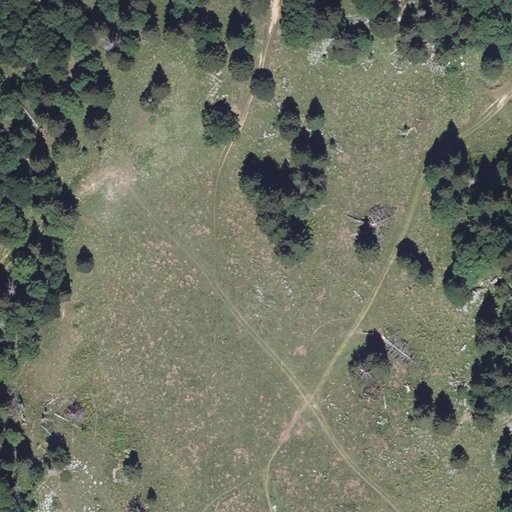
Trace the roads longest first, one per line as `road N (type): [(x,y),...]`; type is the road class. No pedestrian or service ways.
road 1 (track): [(203,510),(217,295),(213,193),(275,22),(275,0)]
road 2 (track): [(312,396),(395,247),(426,160),(511,88)]
road 3 (track): [(312,396),(343,455),(402,511)]
road 4 (track): [(217,295),(312,396)]
